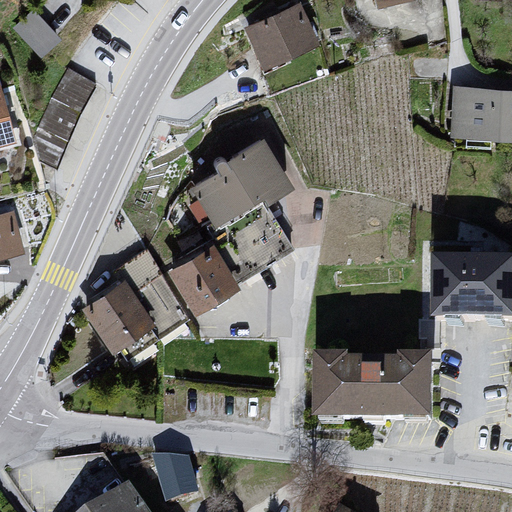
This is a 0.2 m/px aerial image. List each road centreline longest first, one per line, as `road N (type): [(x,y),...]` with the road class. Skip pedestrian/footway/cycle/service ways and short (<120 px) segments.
road 1 (residential): [(511,475),(53,426),(0,410)]
road 2 (secondary): [(0,387),(138,100),(202,0)]
